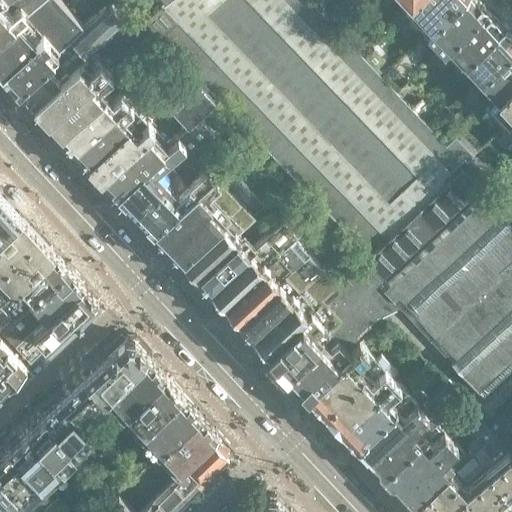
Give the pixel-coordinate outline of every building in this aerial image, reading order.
[(0,0),(0,5),(7,13),(20,1),(27,8),(36,0),(0,0)] [(36,0),(27,8),(24,11),(42,29),(62,10),(53,0),(36,0)] [(66,6),(72,0),(53,0),(62,10),(66,6)] [(364,57),(357,50),(310,0),(167,0),(141,19),(370,252),(460,166),(473,154),(456,136),(447,144),(376,69),(364,57)] [(431,24),(455,0),(409,0),(409,1),(431,24)] [(448,42),(486,6),(479,0),(455,0),(431,24),(435,28),(448,42)] [(0,32),(24,11),(27,8),(20,1),(7,13),(0,5),(0,32)] [(89,48),(124,16),(109,1),(84,24),(69,38),(84,53),(89,48)] [(431,24),(409,1),(404,5),(426,28),(431,24)] [(62,10),(42,29),(59,47),(69,38),(84,24),(66,6),(62,10)] [(465,60),(503,24),(486,6),(448,42),(465,60)] [(0,67),(1,68),(42,29),(24,11),(0,32),(0,67)] [(482,78),(511,49),(511,34),(503,24),(465,60),(482,78)] [(448,42),(435,28),(427,35),(440,49),(442,47),(448,42)] [(44,61),(59,47),(42,29),(1,68),(0,68),(18,87),(44,61)] [(59,47),(44,61),(59,77),(84,53),(69,38),(59,47)] [(459,65),(465,60),(448,42),(442,47),(459,65)] [(47,118),(104,64),(89,48),(84,53),(59,77),(44,61),(18,87),(24,94),(24,97),(28,101),(31,101),(37,107),(34,109),(40,115),(43,113),(47,118)] [(373,49),(364,57),(376,69),(385,61),(373,49)] [(499,96),(511,83),(511,49),(482,78),(499,96)] [(60,132),(101,93),(94,86),(98,85),(112,72),(104,64),(47,118),(49,120),(49,128),(51,130),(59,130),(60,132)] [(491,103),(499,96),(482,78),(474,85),(491,103)] [(511,83),(499,96),(511,110),(511,83)] [(196,86),(171,110),(187,127),(199,115),(212,104),(196,86)] [(74,146),(126,96),(119,89),(108,100),(101,93),(60,132),(74,146)] [(88,160),(128,121),(121,114),(133,103),(126,96),(74,146),(88,160)] [(508,121),(511,117),(511,110),(499,96),(491,103),(508,121)] [(214,131),(199,115),(187,127),(178,134),(184,139),(170,152),(181,163),(214,131)] [(101,174),(149,129),(153,125),(146,118),(135,129),(128,121),(88,160),(101,174)] [(116,190),(177,132),(182,127),(175,118),(156,136),(149,129),(101,174),(109,182),(106,184),(111,189),(113,187),(116,190)] [(134,208),(181,163),(170,152),(184,139),(178,134),(177,132),(116,190),(121,195),(120,196),(127,204),(129,202),(134,208)] [(152,226),(212,169),(205,161),(191,174),(181,163),(134,208),(139,213),(137,214),(145,222),(147,221),(152,226)] [(483,393),(511,365),(511,220),(460,166),(370,252),(337,283),(322,298),(340,317),(287,368),(292,373),(306,388),(348,348),(347,346),(382,312),(400,306),(483,393)] [(232,230),(221,217),(222,216),(208,200),(211,197),(203,189),(207,188),(219,176),(212,169),(152,226),(180,255),(181,255),(195,270),(237,231),(234,227),(232,230)] [(255,214),(219,176),(207,188),(203,189),(211,197),(208,200),(222,216),(221,217),(232,230),(234,227),(237,231),(255,214)] [(0,241),(5,236),(5,225),(20,211),(0,189),(0,241)] [(97,210),(95,212),(113,232),(120,225),(107,211),(97,210)] [(0,262),(37,230),(20,211),(5,225),(5,236),(0,241),(0,262)] [(283,218),(252,246),(266,262),(294,236),(297,233),(283,218)] [(120,225),(113,232),(129,248),(136,242),(120,225)] [(16,278),(51,246),(37,230),(0,262),(0,293),(7,287),(16,278)] [(210,286),(250,249),(238,236),(241,234),(237,231),(195,270),(210,286)] [(294,236),(266,262),(269,265),(267,267),(278,279),(308,252),(308,251),(294,236)] [(136,242),(129,248),(148,269),(149,256),(136,242)] [(0,325),(0,326),(68,264),(51,246),(16,278),(25,287),(16,296),(7,287),(0,293),(0,325)] [(224,301),(266,262),(252,246),(250,249),(210,286),(210,287),(211,286),(223,300),(224,301)] [(323,267),(308,252),(278,279),(290,292),(292,289),(295,293),(323,267)] [(238,317),(278,279),(267,267),(269,265),(266,262),(224,301),(238,317)] [(32,326),(82,280),(68,264),(0,326),(15,342),(32,326)] [(337,283),(323,267),(295,293),(298,296),(296,298),(307,311),(322,298),(337,283)] [(253,332),(295,293),(292,289),(290,292),(278,279),(238,317),(253,332)] [(30,359),(98,297),(82,280),(32,326),(15,342),(14,343),(30,359)] [(268,348),(307,311),(296,298),(298,296),(295,293),(253,332),(268,348)] [(287,368),(340,317),(322,298),(307,311),(268,348),(287,368)] [(30,359),(14,343),(15,342),(0,326),(0,325),(0,335),(25,363),(27,361),(30,359)] [(25,363),(0,335),(0,386),(19,369),(25,363)] [(109,387),(148,352),(134,336),(126,335),(126,336),(84,375),(102,395),(110,388),(109,387)] [(323,405),(375,355),(358,338),(348,348),(306,388),(323,405)] [(126,406),(165,371),(148,352),(109,387),(110,388),(126,406)] [(339,422),(391,372),(375,355),(323,405),(339,422)] [(19,369),(0,386),(0,391),(21,372),(19,369)] [(144,425),(182,390),(182,389),(165,371),(126,406),(144,425)] [(356,440),(406,391),(408,389),(391,372),(339,422),(340,423),(341,422),(344,426),(352,435),(353,434),(356,438),(355,439),(356,440)] [(79,416),(102,395),(84,375),(61,396),(79,416)] [(161,444),(162,443),(200,409),(182,390),(144,425),(161,444)] [(371,455),(421,406),(406,391),(356,440),(357,440),(358,441),(358,442),(359,444),(360,446),(362,447),(363,448),(365,449),(371,455)] [(92,429),(79,416),(61,396),(44,411),(76,444),(92,429)] [(383,472),(423,433),(445,412),(431,397),(421,406),(370,455),(377,462),(378,467),(383,472)] [(228,446),(214,431),(217,428),(200,409),(162,443),(200,481),(228,454),(224,450),(228,446)] [(78,446),(76,444),(44,411),(26,428),(60,463),(78,446)] [(487,425),(475,412),(467,420),(480,433),(487,425)] [(60,463),(26,428),(8,444),(42,479),(60,463)] [(400,485),(450,436),(444,429),(431,441),(423,433),(383,472),(388,477),(394,479),(400,485)] [(414,500),(465,451),(450,436),(400,485),(405,491),(406,492),(406,494),(407,495),(408,496),(409,497),(411,498),(412,499),(413,499),(414,500)] [(140,511),(168,511),(200,481),(162,443),(161,444),(117,487),(140,511)] [(42,479),(8,444),(0,452),(0,470),(25,496),(42,479)] [(511,454),(510,452),(496,464),(480,445),(473,450),(511,496),(511,454)] [(511,507),(511,496),(473,450),(471,448),(465,451),(414,500),(417,503),(416,505),(422,511),(425,511),(426,511),(425,511),(441,511),(469,485),(486,505),(484,507),(488,511),(508,511),(511,507)] [(6,511),(25,496),(0,470),(0,505),(6,511)] [(488,511),(484,507),(486,505),(469,485),(441,511),(488,511)] [(140,511),(117,487),(109,494),(113,498),(103,508),(107,511),(140,511)] [(286,511),(290,509),(276,493),(268,492),(268,493),(249,511),(286,511)]
